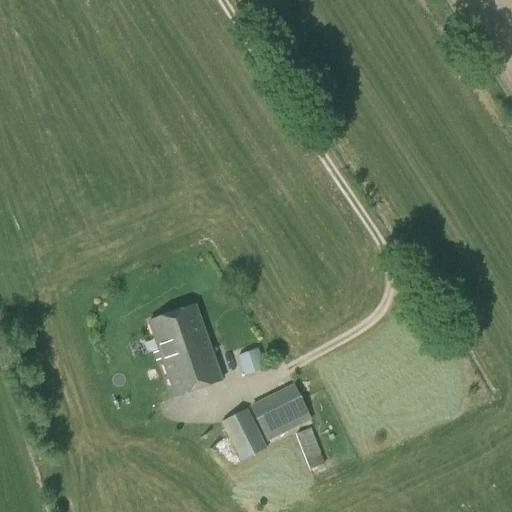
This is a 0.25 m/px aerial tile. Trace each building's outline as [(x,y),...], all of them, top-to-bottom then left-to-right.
[(193,306),(148,323),(175,398),(220,382),(193,306)] [(256,350),(236,357),(243,377),(263,370),(256,350)] [(266,443),(310,421),(292,385),(248,407),(266,443)] [(239,463),(266,449),(246,410),(219,424),(239,463)] [(308,471),(323,465),(309,430),(294,435),(308,471)]
